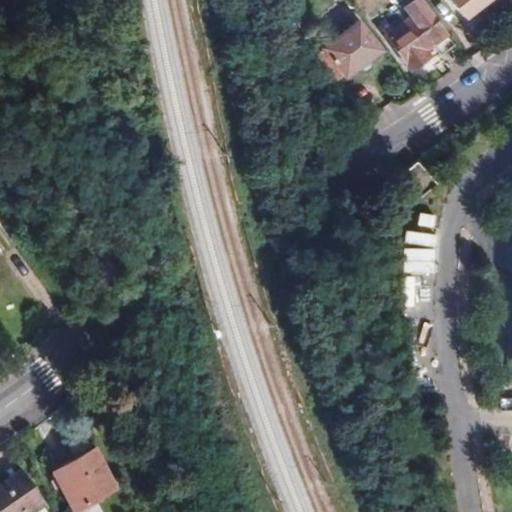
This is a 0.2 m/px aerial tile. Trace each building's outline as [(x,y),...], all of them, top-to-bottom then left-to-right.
[(0,0),(0,15),(19,0),(18,0),(0,0)] [(389,53),(395,60),(400,57),(411,70),(428,55),(425,50),(431,44),(440,55),(452,45),(417,0),(414,0),(405,8),(414,19),(394,35),(388,27),(382,33),(394,48),(389,53)] [(452,0),(466,17),(480,6),(487,15),(504,2),(502,0),(452,0)] [(319,55),(338,84),(346,77),(347,78),(359,69),(362,73),(367,73),(371,70),(373,68),(372,65),(370,61),(382,52),(359,23),(319,55)] [(410,174),(393,187),(411,211),(427,198),(410,174)] [(98,446),(58,468),(78,505),(117,483),(98,446)] [(21,467),(0,482),(0,511),(33,511),(47,503),(21,467)]
